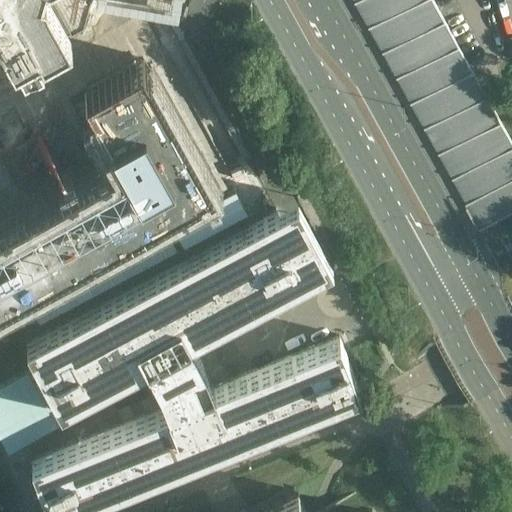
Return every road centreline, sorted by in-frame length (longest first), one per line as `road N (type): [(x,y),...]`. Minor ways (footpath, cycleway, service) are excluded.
road 1 (tertiary): [(275,0),(511,436)]
road 2 (tertiary): [(511,334),(330,0)]
